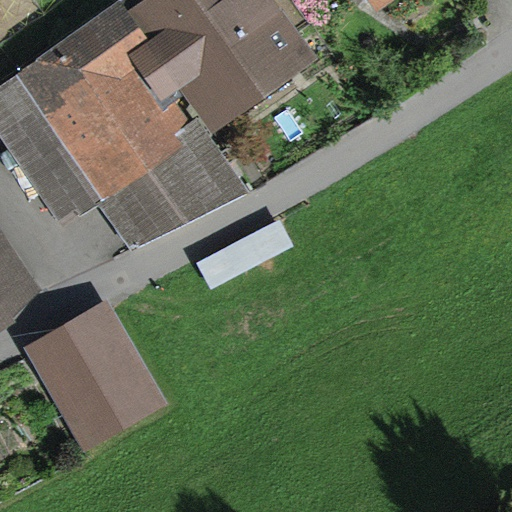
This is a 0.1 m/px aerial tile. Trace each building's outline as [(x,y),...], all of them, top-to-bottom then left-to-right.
[(127,249),(249,190),(196,115),(189,120),(174,98),(186,90),(121,0),(106,0),(95,8),(98,12),(0,80),(0,138),(57,220),(71,210),(76,217),(96,203),(127,249)] [(121,0),(186,90),(213,129),(318,55),(278,0),(121,0)] [(370,0),(376,9),(388,0),(370,0)] [(279,217),(194,261),(209,289),(293,245),(279,217)] [(0,292),(28,265),(0,222),(0,292)] [(169,401),(108,296),(22,345),(83,450),(169,401)]
